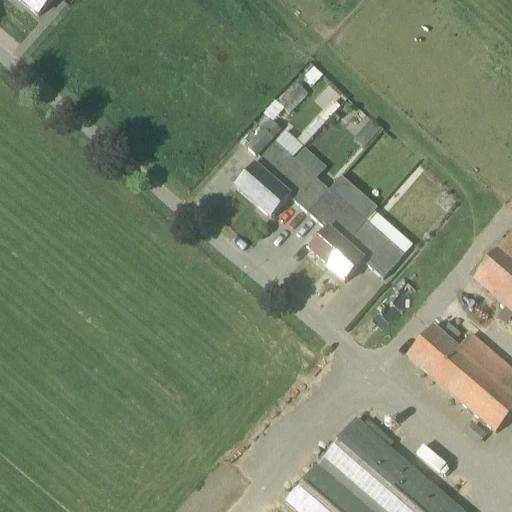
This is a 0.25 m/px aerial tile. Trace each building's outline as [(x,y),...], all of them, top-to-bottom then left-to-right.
[(16,0),(38,19),(54,0),(16,0)] [(330,87),(324,94),(334,102),(306,135),(312,140),(346,101),(331,86),(330,87)] [(297,88),(279,107),(290,115),(307,97),(297,88)] [(362,115),(349,129),(356,135),(369,121),(362,115)] [(281,130),(271,121),(246,148),(255,158),(281,130)] [(372,123),(360,136),(369,144),(381,131),(372,123)] [(275,146),(255,169),(254,168),(235,190),(253,206),(293,162),(275,146)] [(293,162),(253,206),(271,222),(290,201),(308,217),(329,193),(293,162)] [(309,254),(327,270),(366,225),(329,193),(308,217),(327,233),(309,254)] [(404,259),(366,225),(327,270),(345,286),(363,265),(383,283),(404,259)] [(511,316),(511,237),(473,283),(511,316)] [(455,349),(433,329),(407,359),(496,436),(511,417),(511,374),(467,335),(455,349)] [(285,505),(293,511),(460,511),(356,422),(285,505)]
